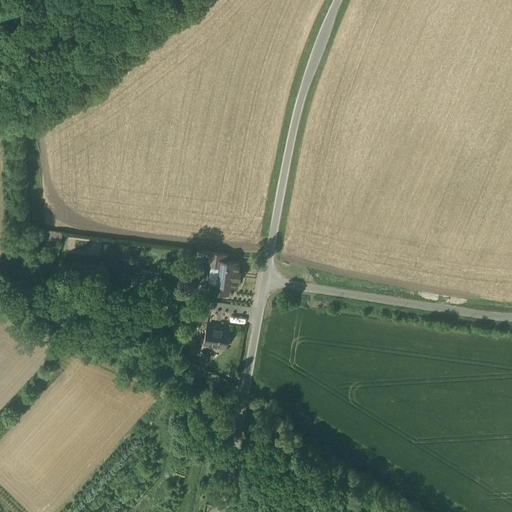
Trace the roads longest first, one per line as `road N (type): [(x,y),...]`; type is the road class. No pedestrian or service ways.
road 1 (unclassified): [(339,0),(299,105),(265,282)]
road 2 (unclassified): [(511,318),(265,282)]
road 3 (unclassified): [(265,282),(225,511)]
